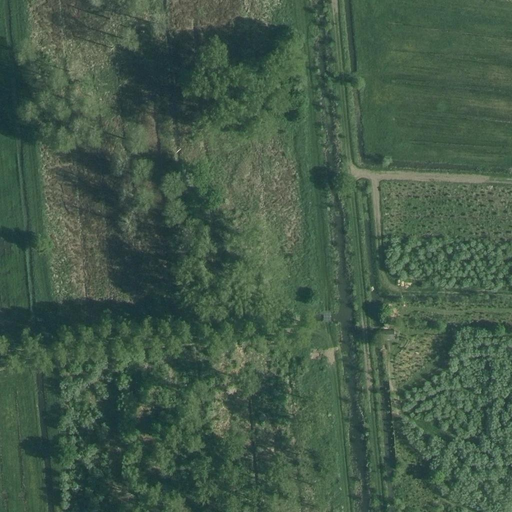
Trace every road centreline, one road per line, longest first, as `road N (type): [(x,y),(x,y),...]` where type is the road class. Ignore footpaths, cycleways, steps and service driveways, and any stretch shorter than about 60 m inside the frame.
road 1 (track): [(380,511),(333,0)]
road 2 (track): [(298,0),(345,511)]
road 3 (track): [(15,0),(56,347)]
road 4 (track): [(327,330),(0,354)]
